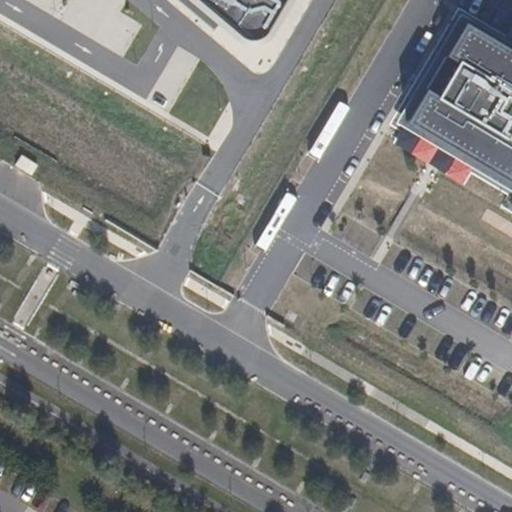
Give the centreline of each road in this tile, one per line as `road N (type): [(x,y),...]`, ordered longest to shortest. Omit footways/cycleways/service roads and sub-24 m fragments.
road 1 (unclassified): [(505,511),(0,218)]
road 2 (unclassified): [(0,343),(282,511)]
